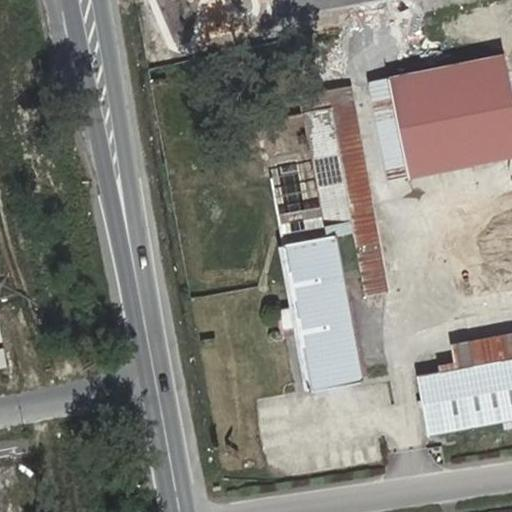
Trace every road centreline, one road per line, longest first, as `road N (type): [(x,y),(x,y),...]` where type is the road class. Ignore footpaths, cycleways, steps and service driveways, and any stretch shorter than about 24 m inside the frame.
road 1 (tertiary): [(85,0),(156,381)]
road 2 (unknown): [(425,489),(402,348),(405,307),(418,274),(438,254),(511,239)]
road 3 (residential): [(276,511),(511,477)]
road 4 (residential): [(156,381),(0,410)]
road 5 (tertiary): [(156,381),(180,511)]
